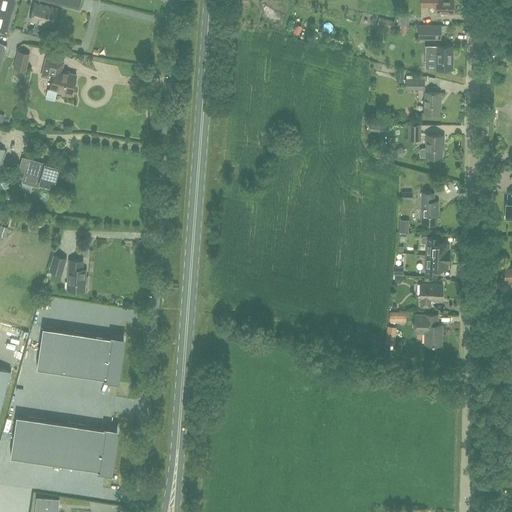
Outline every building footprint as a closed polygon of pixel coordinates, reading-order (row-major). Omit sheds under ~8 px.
[(0,0),(0,30),(9,35),(18,0),(0,0)] [(81,0),(46,0),(50,1),(54,2),(79,9),(81,0)] [(453,0),(421,0),(421,6),(437,7),(437,12),(453,13),(453,0)] [(53,7),(48,6),(34,3),(30,19),(30,20),(53,26),(58,9),(53,7)] [(441,25),(419,25),(418,39),(441,39),(441,32),(441,25)] [(436,69),(452,69),(452,46),(436,46),(436,69)] [(24,69),(28,52),(18,50),(14,66),(24,69)] [(57,90),(57,91),(71,94),(76,73),(67,71),(67,72),(60,70),(62,61),(63,61),(46,56),(42,75),(52,78),(50,89),(57,90)] [(406,78),(406,88),(424,89),(424,79),(406,78)] [(424,92),(424,113),(439,113),(439,100),(440,100),(441,92),(424,92)] [(369,131),(385,133),(386,123),(370,121),(369,131)] [(408,139),(420,140),(420,124),(408,124),(408,139)] [(420,156),(442,157),(442,144),(443,144),(444,135),(426,134),(426,148),(422,148),(420,149),(420,156)] [(24,181),(39,185),(40,183),(53,186),(58,167),(37,161),(37,162),(29,160),(24,181)] [(421,206),(422,206),(421,223),(436,223),(437,210),(438,210),(438,201),(434,200),(434,192),(421,192),(421,206)] [(0,226),(0,236),(5,238),(8,228),(0,225),(0,226)] [(421,243),(427,243),(426,254),(449,255),(450,248),(449,248),(449,242),(440,242),(440,236),(422,235),(421,243)] [(449,255),(426,254),(425,273),(438,274),(439,268),(448,268),(448,263),(449,263),(449,255)] [(61,274),(65,258),(54,255),(50,270),(61,274)] [(69,260),(67,290),(70,290),(72,292),(76,292),(78,290),(84,291),(85,283),(87,283),(88,278),(85,278),(86,269),(82,269),(82,261),(69,260)] [(403,275),(403,266),(394,265),(394,274),(403,275)] [(443,284),(421,283),(421,299),(421,306),(431,307),(431,299),(443,299),(443,284)] [(425,344),(441,344),(441,324),(437,324),(437,314),(424,314),(424,315),(414,314),(414,332),(425,332),(425,344)] [(397,327),(387,326),(384,344),(394,345),(397,327)] [(43,327),(37,368),(117,380),(123,339),(43,327)] [(0,409),(11,371),(0,367),(0,409)] [(54,377),(54,398),(70,399),(70,377),(54,377)] [(17,415),(10,456),(111,471),(117,430),(17,415)] [(511,469),(497,469),(497,485),(511,484),(511,469)] [(34,511),(58,511),(59,499),(36,497),(34,511)]
